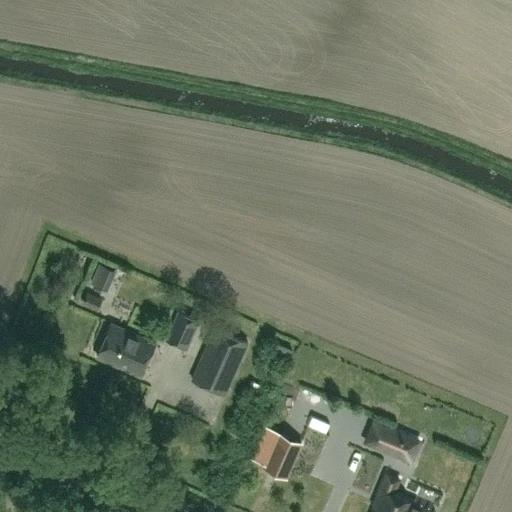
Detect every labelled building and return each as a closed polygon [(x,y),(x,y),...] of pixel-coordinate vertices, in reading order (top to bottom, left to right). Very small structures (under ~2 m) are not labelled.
[(102,299),(88,292),(83,304),(97,310),(102,299)] [(199,320),(180,311),(168,339),(187,348),(199,320)] [(142,375),(156,342),(112,323),(98,355),(142,375)] [(249,342),(216,327),(193,379),(226,393),(249,342)] [(365,441),(383,448),(411,460),(419,440),(391,428),(374,421),(365,441)] [(301,443),(267,428),(254,457),(267,463),(265,466),(287,476),(301,443)] [(436,511),(413,502),(414,499),(395,491),(400,478),(388,473),(379,493),(383,495),(375,511),(436,511)]
